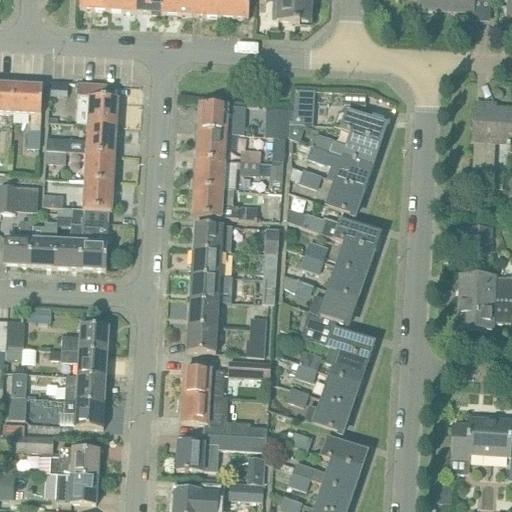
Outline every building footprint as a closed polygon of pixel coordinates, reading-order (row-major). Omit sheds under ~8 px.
[(108,13),(108,0),(80,0),(80,12),(108,13)] [(108,0),(108,13),(135,15),(136,0),(108,0)] [(136,0),(135,15),(164,17),(165,0),(136,0)] [(165,0),(164,17),(192,18),(193,0),(165,0)] [(221,0),(193,0),(192,18),(221,20),(221,0)] [(221,0),(221,20),(249,21),(250,0),(221,0)] [(279,0),(278,23),(309,25),(310,0),(279,0)] [(419,0),(418,11),(450,13),(451,8),(458,9),(458,13),(473,14),(474,3),(490,3),(489,0),(419,0)] [(0,115),(13,116),(15,88),(0,86),(0,115)] [(117,130),(118,101),(106,101),(107,87),(78,86),(76,127),(88,128),(117,130)] [(13,116),(31,117),(41,117),(43,89),(15,88),(13,116)] [(345,96),(344,107),(366,108),(366,97),(345,96)] [(198,135),(227,136),(228,108),(200,106),(198,135)] [(511,112),(476,109),(477,106),(475,106),(472,144),(473,144),(469,191),(489,193),(501,194),(502,178),(492,178),(494,145),(507,146),(507,151),(510,152),(510,156),(511,156),(511,112)] [(290,125),(290,128),(305,129),(310,129),(313,129),(314,112),(294,111),(294,113),(293,125),(290,125)] [(333,131),(353,137),(379,145),(385,128),(348,115),(339,115),(333,131)] [(47,154),(66,155),(87,156),(115,158),(117,130),(88,128),(87,144),(48,142),(47,154)] [(40,134),(28,133),(27,151),(39,152),(40,134)] [(198,135),(197,163),(225,165),(227,136),(198,135)] [(314,139),(311,150),(371,171),(379,145),(353,137),(348,150),(332,145),(333,144),(332,144),(317,139),(316,140),(314,139)] [(311,150),(299,146),(294,161),(307,166),(308,163),(325,168),(325,167),(332,170),(328,184),(335,186),(362,196),(371,171),(311,150)] [(66,155),(47,154),(46,167),(65,168),(66,155)] [(241,154),(241,166),(261,167),(261,155),(241,154)] [(114,185),(115,158),(87,156),(85,184),(114,185)] [(197,163),(195,191),(223,193),(224,178),(225,165),(197,163)] [(241,166),(240,177),(259,179),(260,178),(261,167),(241,166)] [(261,167),(260,178),(270,179),(271,168),(261,167)] [(270,179),(270,182),(282,182),(283,168),(272,168),(271,168),(270,179)] [(321,180),(303,173),(298,187),(317,193),(321,180)] [(85,184),(83,213),(85,213),(109,214),(112,214),(114,185),(85,184)] [(354,219),(362,196),(335,186),(327,210),(334,212),(343,215),(354,219)] [(1,189),(0,213),(0,216),(13,217),(16,217),(17,206),(17,203),(18,190),(14,190),(1,189)] [(18,190),(17,203),(26,204),(27,196),(29,196),(29,191),(18,190)] [(27,196),(26,204),(38,205),(39,191),(29,191),(29,196),(27,196)] [(233,193),(223,193),(195,191),(193,219),(236,222),(257,223),(258,211),(232,209),(233,193)] [(43,210),(62,211),(63,199),(44,198),(43,210)] [(302,231),(346,246),(372,255),(379,237),(350,227),(352,221),(353,221),(354,219),(343,215),(339,227),(323,222),(323,224),(307,219),(307,218),(288,211),(287,226),(303,231),(302,231)] [(55,272),(81,273),(84,228),(82,228),(82,220),(85,221),(85,213),(83,213),(71,212),(70,243),(57,242),(55,272)] [(106,274),(109,214),(85,213),(85,221),(82,220),(82,228),(84,228),(81,273),(106,274)] [(4,269),(30,270),(32,241),(31,241),(32,226),(20,225),(20,240),(6,240),(4,269)] [(32,226),(31,241),(32,241),(30,270),(55,272),(57,242),(57,226),(45,225),(45,231),(32,230),(32,226)] [(194,227),(193,253),(222,255),(231,255),(232,230),(224,230),(224,229),(194,227)] [(264,258),(277,258),(279,233),(266,232),(264,258)] [(492,257),(492,233),(466,233),(466,256),(492,257)] [(310,246),(305,259),(324,265),(328,252),(310,246)] [(364,279),(372,255),(346,246),(337,270),(364,279)] [(193,253),(191,278),(221,280),(222,255),(193,253)] [(264,258),(263,282),(275,283),(277,258),(264,258)] [(324,265),(305,259),(301,272),(319,278),(324,265)] [(364,279),(337,270),(329,295),(356,304),(364,279)] [(221,280),(191,278),(190,304),(219,306),(221,280)] [(284,278),(283,290),(295,297),(300,284),(284,278)] [(511,280),(495,280),(461,278),(460,291),(464,291),(463,301),(460,301),(458,330),(492,332),(493,326),(511,326),(511,280)] [(263,282),(261,307),(274,308),(275,283),(263,282)] [(348,328),(356,304),(329,295),(326,304),(314,300),(309,315),(346,328),(348,328)] [(190,304),(188,329),(218,331),(219,306),(190,304)] [(24,311),(23,316),(28,317),(27,324),(37,325),(38,312),(24,311)] [(309,315),(304,328),(320,333),(315,346),(329,350),(328,352),(330,352),(339,355),(340,354),(366,363),(373,346),(345,336),(347,330),(346,329),(346,328),(309,315)] [(251,321),(250,334),(258,335),(258,332),(266,333),(267,322),(251,321)] [(8,325),(6,351),(14,352),(14,349),(21,349),(21,351),(22,351),(24,325),(8,324),(8,325)] [(62,339),(61,353),(108,356),(109,330),(80,328),(80,340),(62,339)] [(216,356),(218,331),(188,329),(187,355),(216,356)] [(265,361),(266,333),(258,332),(258,335),(250,334),(249,344),(246,344),(245,360),(265,361)] [(6,351),(6,355),(6,361),(22,362),(22,351),(21,351),(21,349),(14,349),(14,352),(6,351)] [(331,379),(358,388),(366,363),(340,354),(339,355),(330,352),(326,364),(335,367),(331,379)] [(51,353),(50,363),(60,363),(61,354),(51,353)] [(78,366),(77,379),(107,381),(108,356),(61,353),(61,365),(78,366)] [(299,368),(317,374),(322,360),(303,354),(299,368)] [(270,383),(271,368),(229,366),(228,380),(270,383)] [(317,374),(299,368),(294,381),(313,388),(317,374)] [(185,371),(183,399),(228,402),(228,401),(222,401),(223,386),(223,375),(211,374),(211,373),(185,371)] [(12,376),(10,401),(26,402),(28,377),(12,376)] [(105,407),(107,381),(77,379),(77,380),(67,379),(65,404),(105,407)] [(358,388),(331,379),(323,403),(350,412),(358,388)] [(291,391),(286,405),(305,412),(310,398),(291,391)] [(227,421),(228,402),(183,399),(181,426),(205,427),(205,438),(222,439),(223,420),(227,421)] [(10,401),(9,423),(25,424),(26,402),(10,401)] [(341,437),(350,412),(323,403),(319,413),(310,410),(305,424),(321,430),(341,437)] [(104,432),(105,407),(65,404),(64,416),(75,417),(75,430),(104,432)] [(451,460),(450,476),(462,477),(463,470),(469,470),(470,462),(470,458),(510,460),(509,479),(511,479),(511,449),(511,444),(511,440),(511,423),(482,422),(481,426),(472,425),(472,424),(470,424),(470,421),(469,421),(468,427),(453,426),(451,460)] [(235,427),(234,440),(249,441),(250,431),(250,427),(235,427)] [(3,431),(0,430),(0,438),(24,440),(24,429),(4,428),(3,431)] [(250,431),(249,441),(266,442),(266,432),(250,431)] [(294,435),(288,433),(284,446),(290,448),(294,435)] [(308,455),(312,442),(294,435),(290,448),(289,449),(308,455)] [(50,477),(60,478),(98,480),(100,453),(60,451),(59,457),(51,457),(52,441),(24,440),(0,438),(0,454),(42,456),(42,461),(51,462),(50,477)] [(222,439),(205,438),(205,447),(178,445),(176,473),(185,474),(185,475),(189,475),(189,474),(215,476),(217,453),(265,456),(266,442),(249,441),(234,440),(222,439)] [(322,460),(332,463),(332,462),(360,472),(366,454),(328,441),(322,460)] [(309,482),(324,487),(351,497),(360,472),(332,462),(332,463),(327,476),(296,465),(292,477),(309,482)] [(4,475),(16,475),(16,463),(4,463),(4,475)] [(1,476),(0,490),(0,502),(14,503),(16,477),(1,476)] [(305,494),(309,482),(292,477),(288,488),(305,494)] [(96,508),(98,480),(60,478),(60,494),(57,494),(56,505),(96,508)] [(315,511),(316,511),(346,511),(351,497),(324,487),(315,511)] [(262,506),(263,490),(230,488),(228,504),(262,506)] [(450,490),(437,490),(437,504),(450,505),(450,490)] [(175,493),(174,511),(216,511),(217,495),(175,493)] [(300,511),(302,507),(284,501),(280,511),(300,511)]
